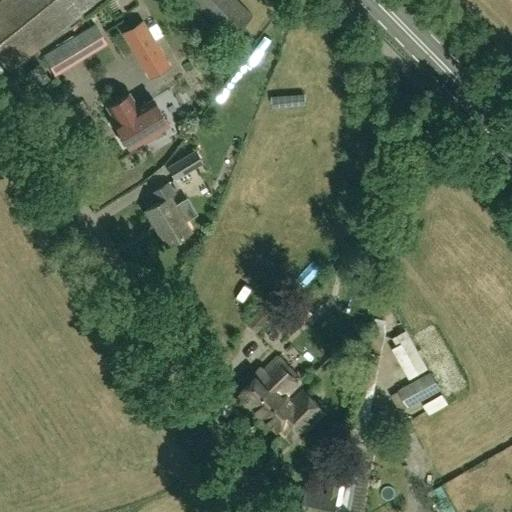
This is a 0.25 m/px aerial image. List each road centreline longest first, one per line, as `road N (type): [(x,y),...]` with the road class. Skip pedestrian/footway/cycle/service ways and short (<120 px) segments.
road 1 (unclassified): [(265,511),(13,98)]
road 2 (primary): [(366,0),(511,148)]
road 3 (primary): [(511,125),(388,0)]
